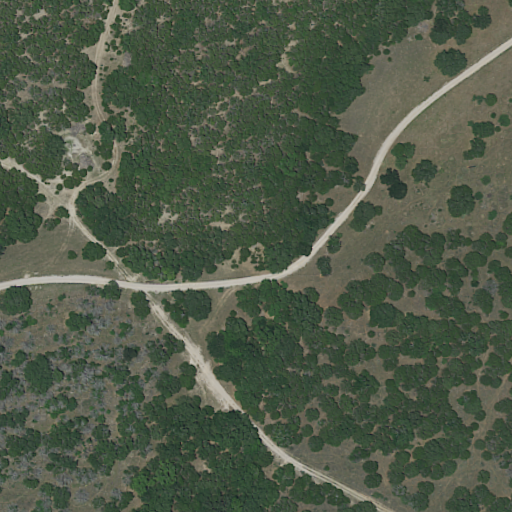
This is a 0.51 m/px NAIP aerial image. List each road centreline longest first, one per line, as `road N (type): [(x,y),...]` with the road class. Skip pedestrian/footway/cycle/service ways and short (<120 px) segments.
road 1 (track): [(511,40),(388,134),(343,257),(255,297),(63,301),(0,314)]
road 2 (track): [(340,511),(183,369),(147,299),(87,217),(0,147)]
